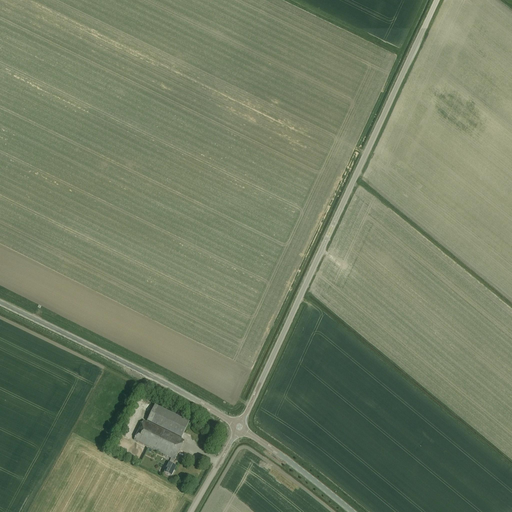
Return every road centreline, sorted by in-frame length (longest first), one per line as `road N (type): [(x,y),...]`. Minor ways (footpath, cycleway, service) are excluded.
road 1 (unclassified): [(239,426),(436,0)]
road 2 (tertiary): [(239,426),(0,303)]
road 3 (tertiary): [(348,511),(239,426)]
